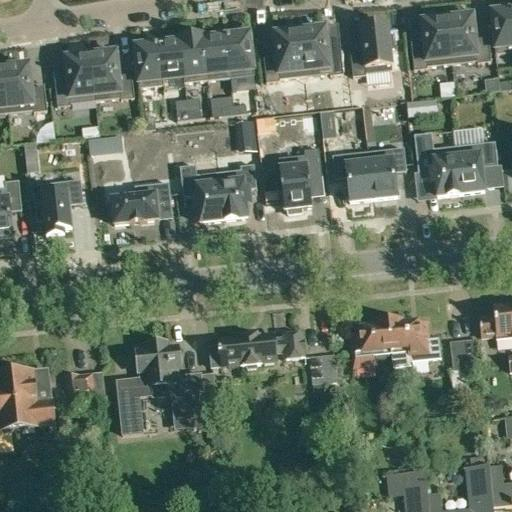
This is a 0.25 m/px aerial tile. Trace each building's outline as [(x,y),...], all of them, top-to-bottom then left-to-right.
[(495,57),(511,55),(511,12),(491,14),(495,57)] [(447,21),(452,67),(477,65),(477,67),(491,65),(488,40),(475,42),(472,18),(447,21)] [(452,67),(447,21),(421,23),(424,48),(411,49),(414,74),(427,72),(427,70),(452,67)] [(363,54),(350,56),(353,80),(366,79),(366,77),(392,74),(390,53),(394,52),(392,37),(388,38),(386,22),(371,24),(372,29),(360,30),(363,54)] [(325,30),(299,33),(304,80),(330,77),(330,79),(343,78),(340,53),(328,54),(325,30)] [(304,80),(299,33),(274,36),(276,60),(264,62),(266,86),(279,85),(279,83),(304,80)] [(225,39),(230,81),(254,79),(249,36),(225,39)] [(185,86),(207,84),(202,39),(180,41),(185,86)] [(203,39),(202,39),(207,84),(230,81),(225,39),(204,41),(203,39)] [(179,44),(157,46),(162,89),(163,89),(163,83),(184,81),(184,87),(185,86),(180,41),(179,41),(179,44)] [(139,92),(162,89),(157,46),(134,49),(139,92)] [(90,57),(95,98),(120,95),(121,103),(134,102),(131,77),(119,79),(116,54),(90,57)] [(70,101),(95,98),(90,57),(65,60),(67,84),(54,86),(57,110),(70,109),(70,101)] [(3,70),(8,117),(34,114),(34,116),(47,114),(44,90),(31,91),(29,67),(3,70)] [(3,70),(0,70),(0,117),(8,117),(3,70)] [(500,94),(511,93),(511,84),(499,85),(500,94)] [(245,107),(233,109),(234,118),(246,117),(245,107)] [(234,118),(233,109),(221,110),(222,119),(234,118)] [(200,113),(188,114),(189,123),(201,122),(200,113)] [(189,123),(188,114),(176,115),(177,124),(189,123)] [(142,125),(143,134),(156,133),(155,124),(142,125)] [(236,137),(257,135),(255,124),(235,126),(236,137)] [(102,142),(91,143),(92,156),(103,155),(102,142)] [(455,150),(460,198),(484,195),(481,171),(497,169),(495,145),(455,150)] [(460,198),(455,150),(433,152),(432,148),(419,150),(421,174),(429,173),(430,186),(435,186),(437,200),(460,198)] [(368,155),(373,203),(397,200),(394,177),(406,175),(403,151),(368,155)] [(308,181),(322,180),(319,152),(303,154),(304,159),(278,162),(283,214),(287,214),(288,218),(302,216),(301,212),(311,211),(310,201),(308,181)] [(373,203),(368,155),(332,159),(335,183),(347,182),(349,206),(373,203)] [(240,174),(218,176),(224,224),(247,221),(246,207),(251,206),(249,193),(256,192),(253,168),(240,170),(240,174)] [(200,226),(224,224),(218,176),(196,178),(195,169),(180,170),(183,200),(197,198),(200,226)] [(0,192),(0,240),(12,239),(10,215),(22,214),(18,184),(5,186),(5,192),(0,192)] [(44,224),(46,240),(64,238),(64,234),(72,233),(69,209),(83,207),(80,184),(40,188),(42,206),(34,207),(36,224),(44,224)] [(157,211),(171,210),(168,186),(135,190),(136,199),(111,202),(114,228),(158,223),(157,211)] [(508,374),(511,373),(511,309),(494,311),(494,319),(480,320),(481,339),(496,338),(496,342),(511,340),(511,356),(507,357),(508,374)] [(388,323),(391,355),(392,369),(410,367),(409,363),(440,360),(438,339),(429,340),(427,324),(406,326),(406,321),(388,323)] [(385,356),(391,355),(388,323),(369,325),(369,330),(350,333),(354,374),(376,372),(375,365),(385,363),(385,356)] [(276,355),(283,354),(284,361),(304,359),(303,352),(304,352),(303,341),(302,341),(301,334),(281,336),(282,344),(274,344),(274,337),(263,338),(263,336),(231,339),(231,341),(217,343),(218,351),(208,352),(210,369),(241,366),(242,368),(260,366),(260,364),(277,362),(276,355)] [(473,342),(461,343),(463,364),(475,363),(473,342)] [(464,373),(463,364),(461,343),(447,345),(451,375),(464,373)] [(136,360),(133,360),(134,370),(137,369),(139,381),(116,383),(122,439),(144,436),(141,400),(152,399),(152,401),(181,398),(185,432),(205,430),(203,405),(200,377),(179,379),(179,380),(177,380),(176,370),(178,370),(177,366),(179,365),(178,355),(176,356),(176,351),(165,352),(164,346),(146,348),(147,354),(135,355),(136,360)] [(320,359),(323,386),(334,385),(331,357),(320,359)] [(310,387),(323,386),(320,359),(308,360),(310,387)] [(0,457),(12,456),(10,436),(12,433),(37,430),(37,428),(51,426),(45,373),(0,378),(0,457)] [(67,403),(103,399),(100,375),(65,379),(67,403)] [(212,376),(200,377),(203,405),(214,404),(212,376)] [(511,417),(506,418),(508,436),(511,435),(511,488),(503,489),(501,470),(487,471),(492,510),(511,508),(511,417)] [(346,453),(344,429),(333,430),(335,454),(346,453)] [(440,511),(439,497),(426,498),(427,511),(491,511),(492,510),(487,471),(487,468),(484,468),(483,460),(469,462),(470,469),(466,470),(469,511),(440,511)] [(427,511),(426,498),(425,495),(423,475),(386,478),(388,499),(404,497),(405,511),(427,511)]
